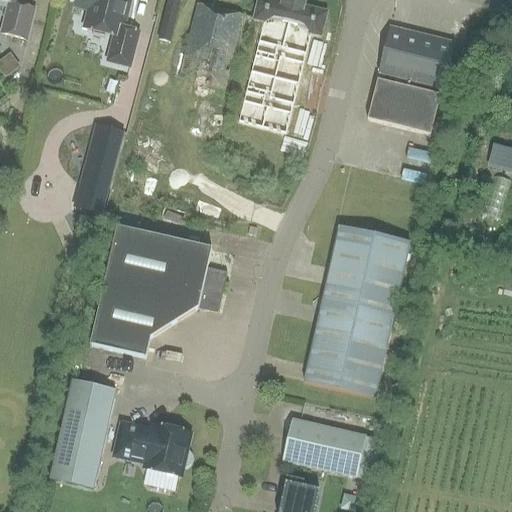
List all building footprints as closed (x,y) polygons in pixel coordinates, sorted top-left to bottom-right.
[(0,0),(0,2),(9,4),(2,35),(28,42),(36,10),(20,6),(21,0),(0,0)] [(77,0),(75,9),(88,12),(84,30),(114,38),(107,64),(129,70),(139,35),(123,31),(125,23),(125,22),(125,21),(124,21),(124,20),(125,16),(126,16),(127,16),(127,15),(127,14),(131,0),(77,0)] [(176,0),(168,0),(158,42),(171,45),(181,1),(176,0)] [(263,24),(251,74),(299,86),(312,36),(321,38),(327,14),(304,9),(305,3),(292,0),(283,0),(283,4),(268,0),(259,0),(254,22),(263,24)] [(243,17),(197,5),(178,79),(224,91),(243,17)] [(367,122),(430,138),(440,98),(439,97),(441,88),(443,89),(454,46),(389,30),(379,73),(381,73),(379,82),(377,82),(367,122)] [(0,69),(6,77),(21,66),(12,53),(0,62),(0,69)] [(251,74),(238,124),(286,136),(299,86),(251,74)] [(125,135),(100,128),(84,188),(108,194),(110,186),(111,187),(125,135)] [(183,225),(186,214),(164,208),(161,220),(183,225)] [(339,229),(326,288),(397,304),(410,245),(339,229)] [(159,301),(176,325),(197,311),(218,316),(227,275),(207,270),(212,251),(117,230),(103,289),(159,301)] [(326,288),(318,327),(388,343),(397,304),(326,288)] [(150,341),(176,325),(159,301),(103,289),(90,348),(146,361),(150,341)] [(318,327),(304,386),(375,401),(388,343),(318,327)] [(50,482),(94,492),(116,393),(72,383),(50,482)] [(293,422),(284,464),(373,484),(382,443),(366,439),(293,422)] [(153,434),(122,427),(115,458),(146,465),(145,471),(180,479),(182,469),(186,470),(191,467),(193,459),(190,454),(186,453),(190,436),(155,428),(153,434)] [(313,511),(318,493),(285,485),(278,511),(313,511)] [(360,511),(363,502),(345,498),(342,510),(349,511),(360,511)]
